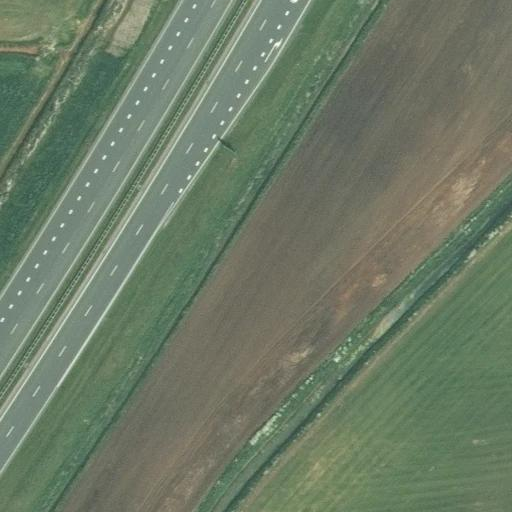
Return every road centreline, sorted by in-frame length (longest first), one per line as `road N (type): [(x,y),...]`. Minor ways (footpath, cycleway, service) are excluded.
road 1 (trunk): [(0,446),(276,0)]
road 2 (trunk): [(212,0),(0,349)]
